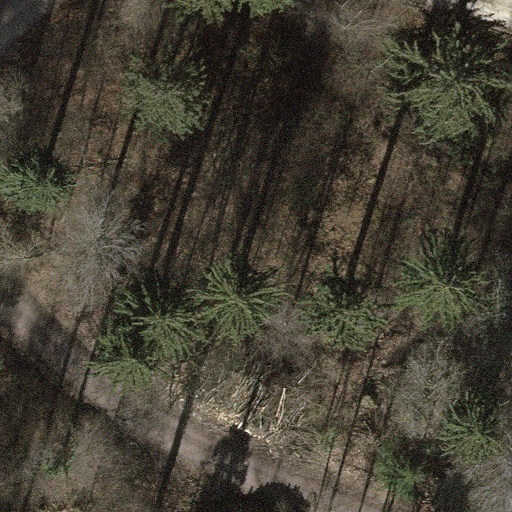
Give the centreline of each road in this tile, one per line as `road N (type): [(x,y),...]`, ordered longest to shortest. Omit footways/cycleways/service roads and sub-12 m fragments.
road 1 (track): [(0,40),(37,0),(457,0),(511,15)]
road 2 (track): [(330,511),(150,417),(0,297)]
